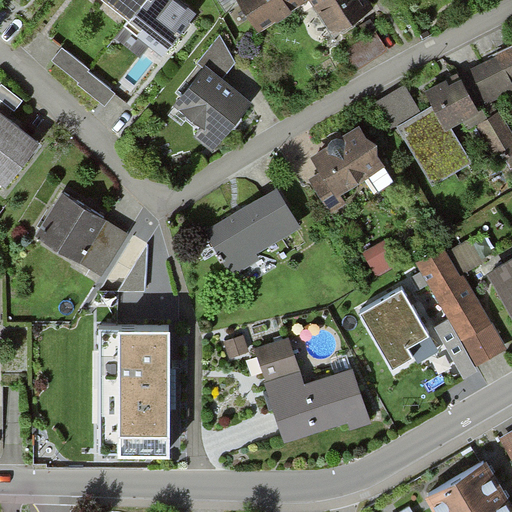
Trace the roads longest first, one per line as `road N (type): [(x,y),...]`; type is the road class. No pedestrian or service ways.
road 1 (residential): [(511,8),(161,199),(0,55)]
road 2 (residential): [(339,482),(52,484)]
road 3 (residential): [(511,388),(339,482)]
